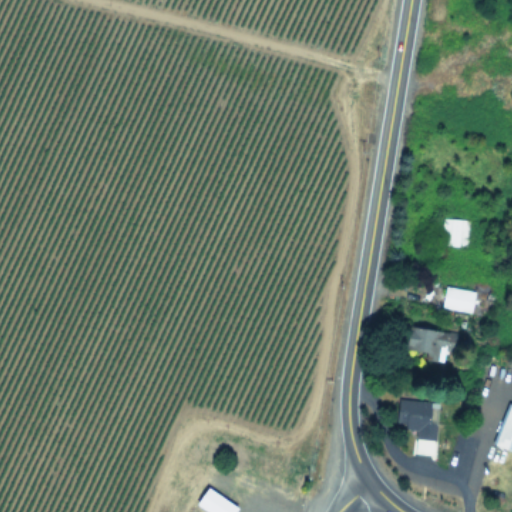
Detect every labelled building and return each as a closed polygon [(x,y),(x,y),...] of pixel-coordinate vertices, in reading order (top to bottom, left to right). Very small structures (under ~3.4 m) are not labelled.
[(465,247),(465,219),(440,218),(439,247),(465,247)] [(473,292),(444,286),(439,308),(469,314),(473,292)] [(405,327),(401,354),(450,360),(454,333),(405,327)] [(436,404),(396,403),(395,429),(415,429),(414,440),(435,440),(436,404)] [(492,446),(511,453),(511,404),(508,403),(492,446)]
